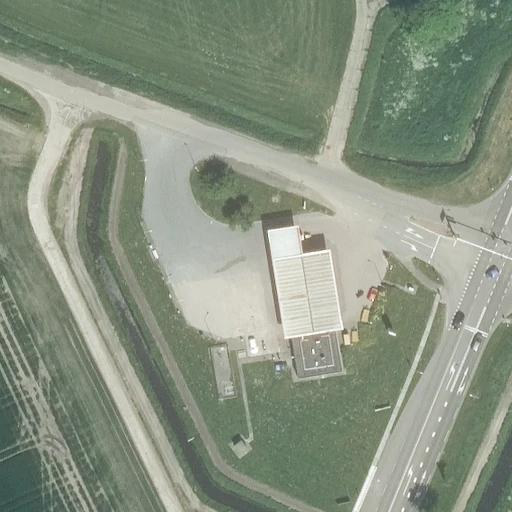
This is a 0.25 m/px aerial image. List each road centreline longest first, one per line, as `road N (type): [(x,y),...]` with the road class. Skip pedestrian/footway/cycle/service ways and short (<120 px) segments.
road 1 (unclassified): [(502,254),(0,68)]
road 2 (primary): [(389,511),(502,254)]
